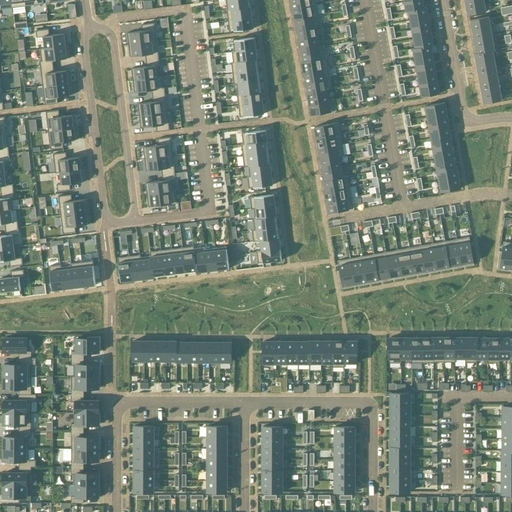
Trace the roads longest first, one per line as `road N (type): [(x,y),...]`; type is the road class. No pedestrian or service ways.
road 1 (residential): [(108,219),(124,222),(134,209),(112,35),(88,30)]
road 2 (residential): [(372,511),(368,404),(243,402)]
road 3 (residential): [(88,30),(83,40),(108,219)]
road 4 (residential): [(511,117),(473,121),(463,114),(442,0)]
road 5 (residential): [(243,402),(120,407)]
